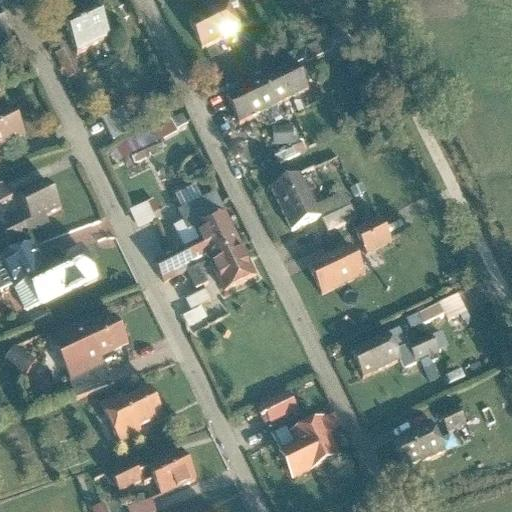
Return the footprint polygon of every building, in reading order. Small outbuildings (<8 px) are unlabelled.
[(200,53),(239,35),(226,7),(187,25),(200,53)] [(105,44),(89,12),(51,31),(68,63),(105,44)] [(297,68),(222,100),(233,126),(308,94),(297,68)] [(0,151),(23,139),(9,111),(0,115),(0,151)] [(129,111),(106,121),(116,142),(138,132),(129,111)] [(277,127),(278,147),(300,146),(298,126),(277,127)] [(120,149),(124,159),(160,147),(156,137),(120,149)] [(315,222),(296,181),(270,193),(289,234),(315,222)] [(59,216),(44,184),(12,199),(23,223),(10,229),(17,245),(48,230),(44,222),(59,216)] [(236,253),(209,196),(166,216),(178,240),(190,234),(195,245),(202,259),(206,267),(236,253)] [(346,210),(340,198),(318,209),(324,221),(346,210)] [(136,213),(145,230),(167,219),(159,202),(136,213)] [(386,248),(377,227),(352,238),(361,258),(386,248)] [(195,245),(151,268),(162,289),(174,283),(170,276),(202,259),(195,245)] [(317,300),(360,280),(346,250),(303,270),(317,300)] [(95,284),(81,253),(42,271),(33,251),(0,265),(0,297),(11,293),(22,317),(95,284)] [(251,281),(236,253),(206,267),(219,297),(251,281)] [(205,306),(214,303),(210,292),(189,300),(194,314),(185,318),(190,330),(211,322),(205,306)] [(442,320),(437,308),(417,317),(422,329),(442,320)] [(127,349),(115,322),(78,338),(75,331),(45,344),(64,389),(98,374),(93,364),(127,349)] [(360,384),(397,366),(384,340),(347,358),(360,384)] [(436,357),(427,340),(402,354),(411,371),(436,357)] [(20,347),(8,364),(32,380),(43,363),(20,347)] [(68,401),(108,390),(98,374),(64,389),(68,401)] [(264,419),(296,401),(290,390),(258,408),(264,419)] [(160,422),(147,392),(120,404),(116,396),(97,405),(117,451),(140,441),(136,433),(160,422)] [(461,431),(452,415),(434,425),(443,441),(461,431)] [(335,460),(318,422),(286,436),(292,449),(271,457),(281,482),(335,460)] [(441,458),(426,427),(387,446),(402,476),(441,458)] [(190,484),(176,456),(141,473),(156,502),(190,484)] [(138,486),(129,470),(110,479),(118,496),(138,486)]
